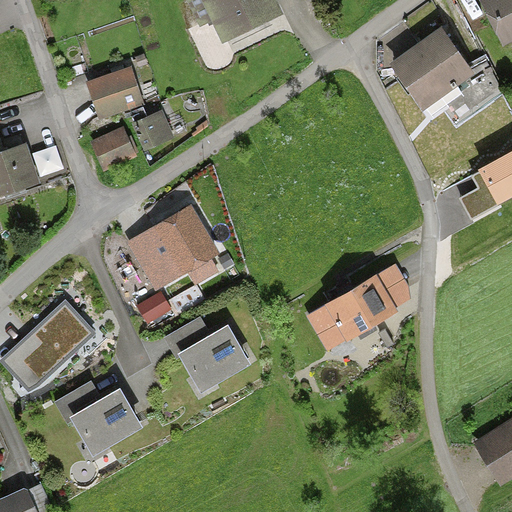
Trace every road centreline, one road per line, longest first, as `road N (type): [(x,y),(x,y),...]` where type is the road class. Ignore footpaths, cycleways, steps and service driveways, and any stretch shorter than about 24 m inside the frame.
road 1 (track): [(351,46),(430,206),(433,421),(468,511)]
road 2 (residential): [(411,0),(102,218)]
road 3 (residential): [(102,218),(75,164),(21,0)]
road 4 (residential): [(102,218),(0,299)]
